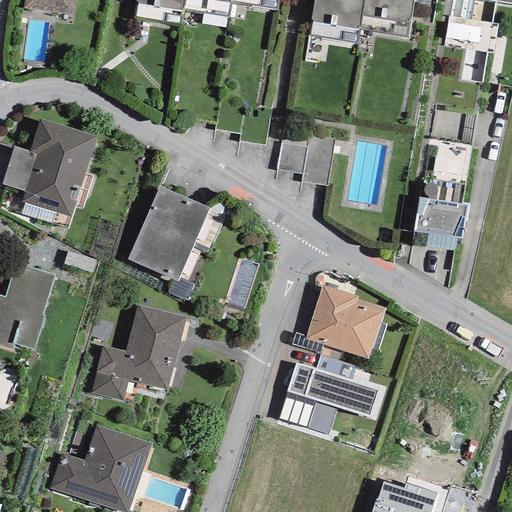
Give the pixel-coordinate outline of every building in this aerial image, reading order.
[(72,16),(74,0),(24,0),(23,9),(72,16)] [(136,0),(136,2),(138,2),(137,4),(182,12),(182,9),(183,0),(136,0)] [(183,0),(182,9),(228,17),(230,2),(230,0),(183,0)] [(230,0),(230,2),(277,9),(278,0),(230,0)] [(313,0),(308,36),(356,43),(358,29),(363,0),(313,0)] [(363,0),(358,29),(407,38),(409,23),(413,0),(363,0)] [(511,0),(451,0),(443,46),(486,53),(494,1),(511,3),(511,0)] [(96,137),(39,119),(29,152),(36,154),(25,191),(21,202),(25,203),(21,214),(67,228),(96,137)] [(430,140),(421,198),(462,204),(471,146),(430,140)] [(310,152),(285,150),(282,182),(333,188),(337,146),(311,143),(310,152)] [(1,184),(25,191),(36,154),(29,152),(14,146),(1,184)] [(209,209),(160,187),(128,260),(173,279),(177,281),(179,277),(209,209)] [(418,198),(413,232),(428,234),(455,238),(462,239),(467,205),(462,204),(421,198),(418,198)] [(455,238),(428,234),(426,246),(453,250),(455,238)] [(54,275),(16,263),(4,297),(0,295),(0,346),(12,350),(14,344),(34,350),(44,316),(42,315),(54,275)] [(193,284),(179,277),(177,281),(173,279),(167,292),(185,300),(193,284)] [(357,297),(322,286),(306,336),(304,340),(322,345),(367,360),(384,308),(356,300),(357,297)] [(124,352),(103,346),(90,393),(122,401),(128,381),(166,390),(186,318),(137,305),(124,352)] [(320,353),(322,345),(304,340),(306,336),(295,333),(292,345),(320,353)] [(320,356),(316,369),(351,380),(355,366),(320,356)] [(316,369),(295,363),(286,392),(316,401),(336,408),(375,420),(385,389),(351,380),(316,369)] [(307,428),(316,401),(286,392),(278,419),(307,428)] [(328,435),(336,408),(316,401),(307,428),(328,435)] [(128,511),(151,444),(95,425),(83,461),(61,453),(50,489),(123,511),(128,511)] [(431,511),(437,494),(406,483),(404,489),(383,482),(377,500),(376,499),(371,511),(431,511)]
